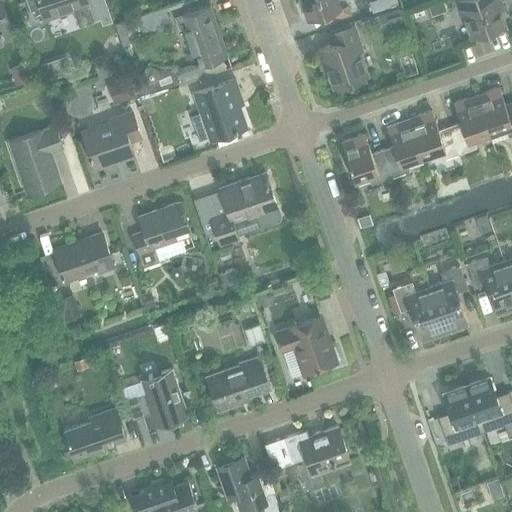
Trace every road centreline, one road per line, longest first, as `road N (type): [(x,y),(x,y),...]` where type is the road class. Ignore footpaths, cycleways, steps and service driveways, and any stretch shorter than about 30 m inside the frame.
road 1 (residential): [(387,374),(39,495),(16,511)]
road 2 (residential): [(296,131),(0,234)]
road 3 (residential): [(387,374),(296,131)]
road 4 (residential): [(296,131),(511,57)]
road 5 (residential): [(432,511),(387,374)]
road 6 (residential): [(296,131),(253,0)]
road 7 (residential): [(511,331),(387,374)]
